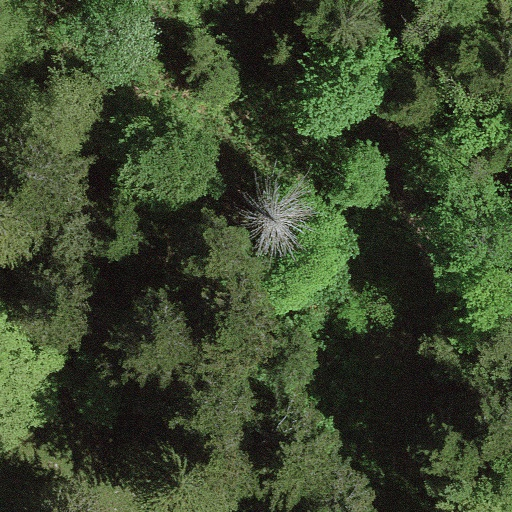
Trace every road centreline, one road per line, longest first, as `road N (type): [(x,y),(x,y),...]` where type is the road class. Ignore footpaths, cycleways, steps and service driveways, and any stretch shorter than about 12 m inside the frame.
road 1 (track): [(412,178),(436,242),(511,382)]
road 2 (track): [(395,0),(392,37),(412,178)]
